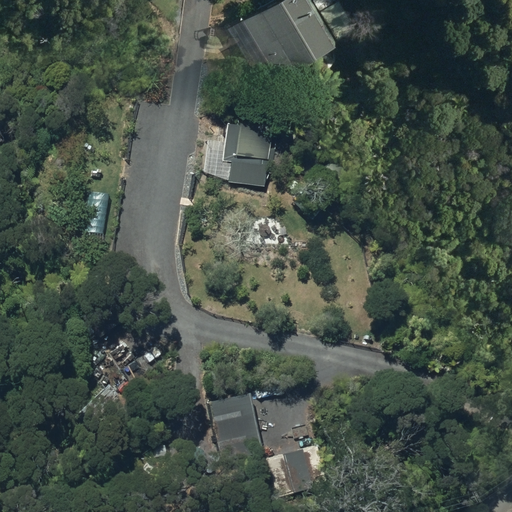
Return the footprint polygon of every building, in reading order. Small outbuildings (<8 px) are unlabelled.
[(265,0),(250,9),(285,66),(324,43),(299,0),(265,0)] [(269,127),(223,124),(221,164),(267,167),(269,127)] [(108,193),(88,192),(86,234),(106,235),(108,193)] [(198,408),(212,462),(252,452),(238,397),(198,408)] [(314,445),(265,459),(277,498),(325,484),(314,445)]
